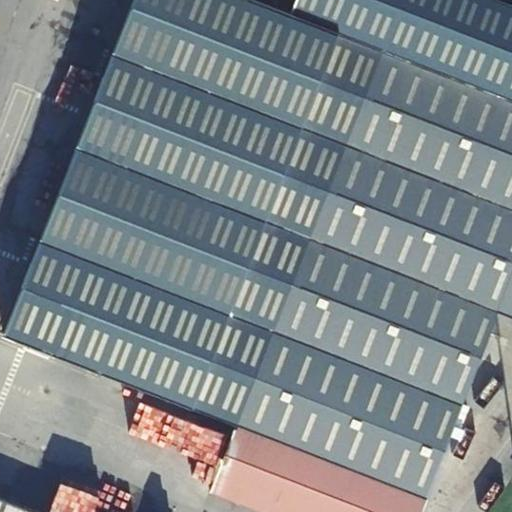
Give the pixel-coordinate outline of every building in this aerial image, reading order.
[(426,494),(494,311),(511,318),(511,5),(498,0),(294,0),(291,10),(263,0),(132,0),(6,337),(426,494)] [(264,511),(418,511),(426,494),(239,424),(213,493),(264,511)] [(43,511),(56,511),(70,473),(37,461),(21,504),(43,511)] [(90,471),(72,511),(93,511),(108,478),(90,471)] [(32,511),(0,499),(0,511),(32,511)]
